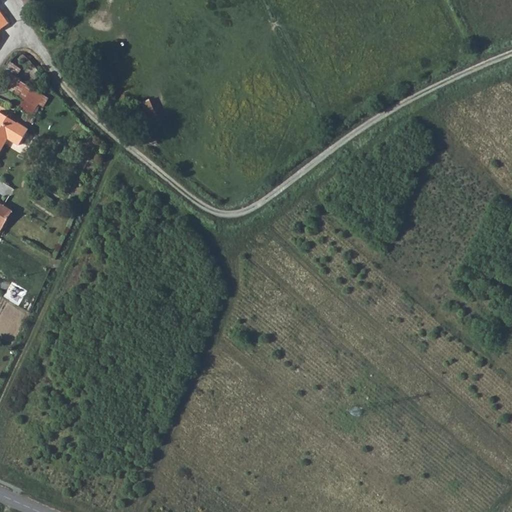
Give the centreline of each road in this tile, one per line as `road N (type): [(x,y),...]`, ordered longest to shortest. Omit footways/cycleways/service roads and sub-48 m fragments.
road 1 (track): [(511,53),(383,115),(247,209),(221,213),(185,194),(88,111),(7,0)]
road 2 (track): [(0,414),(119,139)]
